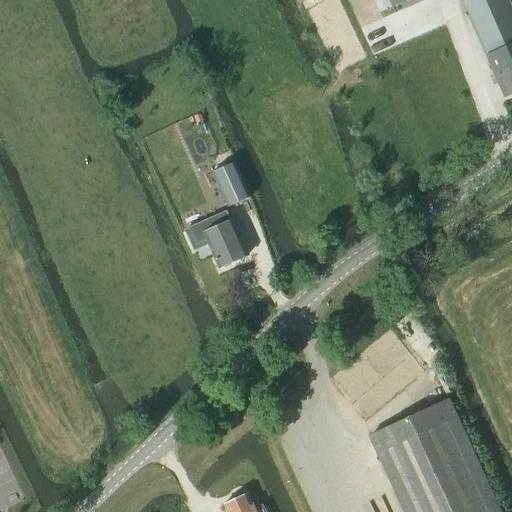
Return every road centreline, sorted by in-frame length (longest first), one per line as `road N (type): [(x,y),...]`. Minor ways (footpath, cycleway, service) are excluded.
road 1 (tertiary): [(83,511),(327,282),(511,160)]
road 2 (unknown): [(291,313),(317,378),(296,450),(319,511)]
